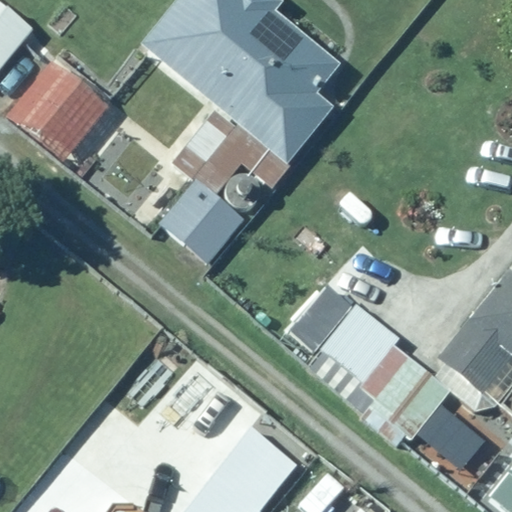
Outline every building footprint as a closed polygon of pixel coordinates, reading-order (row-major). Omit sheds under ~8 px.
[(214,107),(292,165),(334,112),(315,97),(338,67),(253,0),(180,0),(141,49),(214,107)] [(0,8),(0,72),(31,35),(0,8)] [(63,170),(115,105),(57,58),(5,123),(63,170)] [(292,165),(214,107),(169,165),(193,184),(157,229),(209,270),(292,165)] [(511,267),(437,359),(482,396),(511,361),(511,362),(511,267)] [(354,310),(320,354),(362,386),(356,393),(371,404),(359,420),(404,454),(450,394),(390,347),(394,341),(354,310)] [(95,330),(76,353),(106,378),(125,356),(95,330)] [(331,511),(309,497),(299,511),(331,511)]
